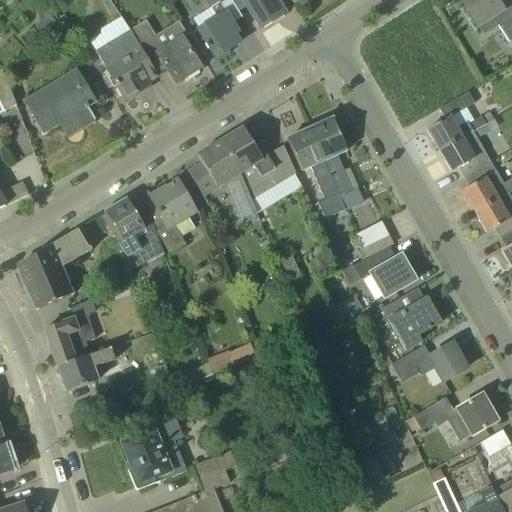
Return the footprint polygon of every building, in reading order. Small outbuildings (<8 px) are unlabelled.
[(216,58),(218,61),(229,54),(227,51),(239,44),(230,29),(233,27),(220,5),(227,0),(202,0),(215,19),(197,30),(215,59),(216,58)] [(243,0),(242,1),(260,30),(285,14),(276,0),(243,0)] [(511,1),(499,9),(493,0),(457,0),(477,30),(478,29),(482,36),(497,27),(511,48),(511,1)] [(42,38),(57,26),(49,15),(34,27),(42,38)] [(166,70),(175,83),(190,74),(189,73),(198,67),(190,54),(192,53),(189,49),(187,50),(180,39),(186,35),(177,21),(154,35),(145,20),(129,30),(139,45),(157,75),(166,70)] [(94,51),(124,102),(139,93),(138,91),(147,85),(146,83),(157,75),(139,45),(129,30),(94,51)] [(75,69),(21,101),(42,135),(58,126),(66,140),(95,123),(87,109),(96,104),(75,69)] [(0,72),(0,104),(3,112),(15,106),(2,71),(0,72)] [(467,92),(448,104),(455,116),(474,105),(467,92)] [(457,129),(450,117),(444,120),(426,131),(438,151),(484,124),(493,119),(489,112),(457,129)] [(346,153),(331,120),(328,122),(323,117),(319,119),(319,125),(309,130),(344,211),(362,203),(356,189),(351,191),(336,157),(346,153)] [(484,124),(438,151),(451,173),(462,167),(467,176),(490,163),(484,154),(476,140),(489,132),(484,124)] [(282,147),(260,159),(242,129),(229,137),(228,136),(222,140),(222,141),(219,143),(239,175),(251,202),(295,175),(282,147)] [(286,140),(300,173),(310,169),(324,201),(317,204),(324,220),(344,211),(309,130),(298,135),(294,130),(289,132),(290,138),(286,140)] [(0,209),(4,207),(4,208),(6,207),(6,206),(28,196),(0,139),(0,209)] [(196,156),(201,164),(187,173),(202,197),(223,183),(231,201),(225,203),(234,222),(255,213),(251,202),(239,175),(219,143),(196,156)] [(511,179),(503,185),(490,163),(467,176),(472,186),(462,192),(473,213),(511,190),(511,179)] [(195,214),(177,184),(166,191),(164,188),(148,198),(150,201),(141,206),(155,231),(168,255),(185,245),(174,227),(195,214)] [(511,190),(473,213),(486,234),(494,230),(499,238),(511,230),(511,190)] [(126,200),(103,213),(120,242),(117,244),(125,257),(121,259),(127,272),(163,254),(155,231),(141,206),(132,211),(126,200)] [(388,236),(381,222),(354,235),(362,249),(388,236)] [(28,293),(28,294),(35,311),(69,296),(71,300),(88,293),(87,290),(91,289),(86,278),(68,286),(61,268),(90,251),(89,248),(87,249),(76,230),(67,236),(63,238),(31,258),(31,257),(16,266),(19,272),(18,273),(27,294),(28,293)] [(500,251),(511,271),(511,230),(499,238),(505,249),(500,251)] [(369,276),(383,300),(416,282),(400,255),(395,258),(389,248),(341,272),(349,286),(369,276)] [(289,252),(274,259),(285,285),(300,279),(289,252)] [(320,278),(332,268),(322,254),(309,264),(320,278)] [(273,288),(279,282),(276,274),(268,272),(262,279),(265,286),(273,288)] [(334,307),(343,327),(359,318),(365,315),(355,296),(350,299),(334,307)] [(420,343),(416,336),(439,323),(425,299),(404,310),(398,300),(381,311),(405,352),(420,343)] [(59,324),(43,329),(49,347),(47,348),(49,353),(51,352),(56,367),(89,356),(85,343),(94,339),(86,317),(95,313),(90,300),(69,309),(72,318),(59,323),(59,324)] [(368,314),(365,315),(359,318),(366,332),(375,328),(368,314)] [(431,370),(439,384),(465,369),(451,344),(428,357),(423,347),(388,366),(398,385),(416,375),(417,378),(431,370)] [(63,388),(65,392),(97,380),(93,368),(114,361),(109,349),(89,356),(56,367),(57,370),(55,370),(56,375),(58,374),(61,382),(61,385),(61,386),(63,388)] [(206,360),(208,365),(212,376),(234,367),(229,354),(228,352),(206,360)] [(163,363),(153,366),(156,376),(166,372),(163,363)] [(187,373),(191,384),(212,376),(208,365),(187,373)] [(469,438),(496,421),(486,404),(485,404),(481,396),(481,395),(455,410),(455,409),(452,411),(444,398),(411,417),(420,431),(433,424),(435,428),(446,422),(458,444),(469,438)] [(155,421),(117,436),(131,470),(127,472),(134,490),(137,491),(186,471),(173,442),(182,438),(175,420),(157,427),(155,421)] [(510,445),(501,431),(501,430),(478,443),(487,459),(510,445)] [(4,445),(0,446),(0,476),(13,472),(7,455),(8,455),(4,445)] [(223,471),(224,472),(235,467),(229,452),(191,466),(197,482),(223,471)] [(375,458),(363,464),(370,481),(383,476),(375,458)] [(439,469),(428,475),(432,484),(444,479),(439,469)] [(221,511),(213,490),(228,483),(224,472),(223,471),(197,482),(202,493),(154,511),(221,511)] [(432,484),(444,511),(459,511),(444,479),(432,484)] [(468,511),(502,511),(491,487),(477,493),(483,505),(468,511)] [(511,511),(511,490),(497,499),(504,511),(511,511)]
